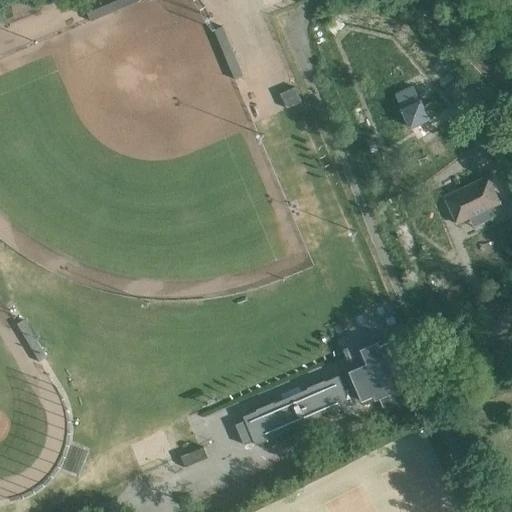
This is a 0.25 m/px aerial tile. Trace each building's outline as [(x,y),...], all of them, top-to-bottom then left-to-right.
[(140,0),(122,0),(96,11),(99,18),(140,0)] [(339,20),(329,30),(334,37),(345,26),(339,20)] [(220,27),(214,29),(229,64),(235,61),(220,27)] [(458,78),(444,91),(454,102),(468,89),(458,78)] [(280,94),(287,108),(287,109),(294,105),(302,102),(295,87),(280,94)] [(414,87),(396,95),(411,129),(429,120),(414,87)] [(511,131),(489,107),(476,122),(503,151),(511,143),(511,131)] [(486,174),(443,195),(456,222),(499,201),(486,174)] [(22,318),(15,322),(38,360),(45,356),(22,318)] [(449,325),(439,330),(445,342),(455,337),(449,325)] [(343,349),(351,370),(349,371),(351,375),(341,379),(339,375),(243,416),(245,420),(236,424),(244,444),(255,440),(256,444),(317,418),(362,400),(364,405),(379,398),(385,413),(405,398),(401,389),(413,384),(392,336),(379,341),(377,335),(343,349)] [(347,425),(350,432),(365,427),(361,419),(347,425)] [(184,466),(207,456),(203,446),(199,448),(180,456),(184,466)]
